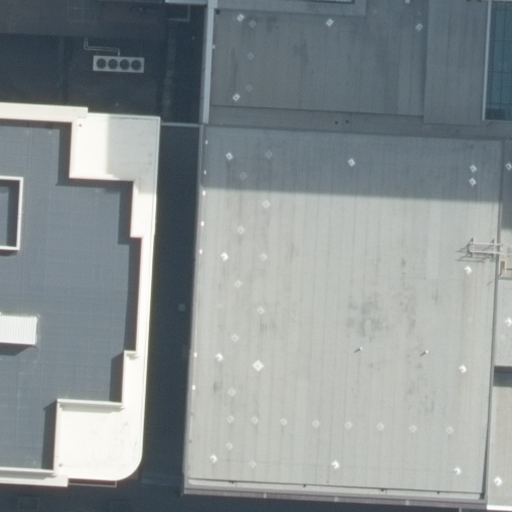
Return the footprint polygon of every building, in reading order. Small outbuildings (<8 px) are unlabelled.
[(450,5),(450,0),(170,0),(169,13),(213,16),(213,0),(372,0),(372,1),(450,5)] [(511,511),(511,34),(449,32),(450,5),(372,1),(372,0),(213,0),(213,16),(207,128),(189,497),(188,507),(262,511),(511,511)] [(511,34),(511,0),(450,0),(450,5),(449,32),(511,34)] [(0,106),(0,499),(75,503),(76,494),(118,497),(129,496),(138,491),(144,483),(149,475),(164,126),(165,114),(0,106)] [(148,494),(189,497),(207,128),(164,126),(149,475),(148,494)]
